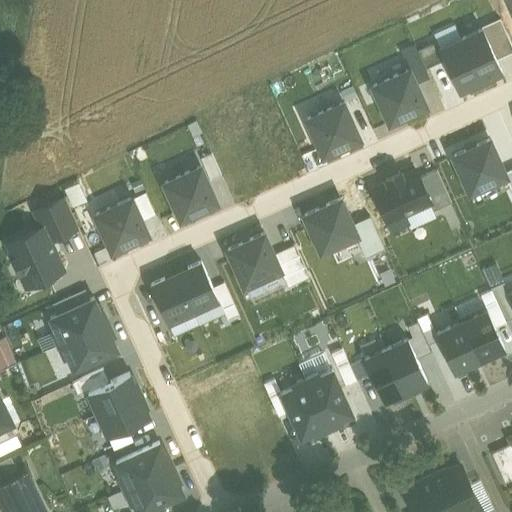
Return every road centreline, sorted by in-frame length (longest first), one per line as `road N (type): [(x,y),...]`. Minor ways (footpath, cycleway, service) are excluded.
road 1 (residential): [(222,511),(117,271),(511,93)]
road 2 (residential): [(356,460),(511,390)]
road 3 (residential): [(240,511),(356,460)]
